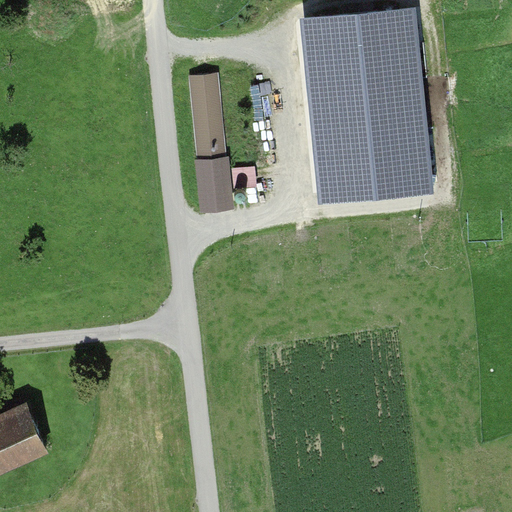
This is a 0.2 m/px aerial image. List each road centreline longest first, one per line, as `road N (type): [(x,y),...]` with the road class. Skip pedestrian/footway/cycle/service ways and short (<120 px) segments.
road 1 (unclassified): [(210,511),(158,0)]
road 2 (track): [(189,328),(0,352)]
